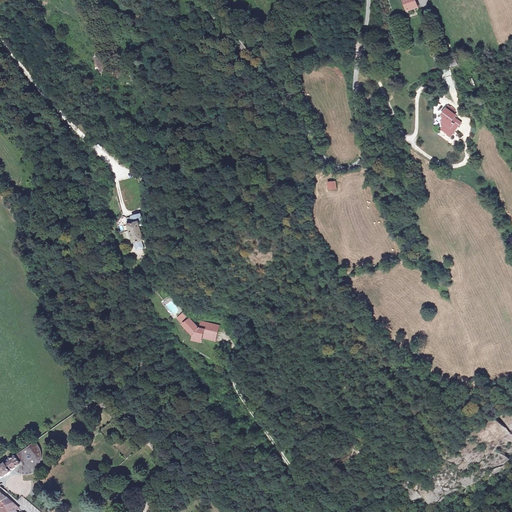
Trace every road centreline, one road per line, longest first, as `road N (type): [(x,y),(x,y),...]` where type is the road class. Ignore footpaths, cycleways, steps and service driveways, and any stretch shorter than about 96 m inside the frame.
road 1 (unclassified): [(198,0),(295,109),(329,164),(344,168),(354,166),(363,144),(354,105),(369,0)]
road 2 (unclassified): [(0,37),(103,158),(124,213)]
